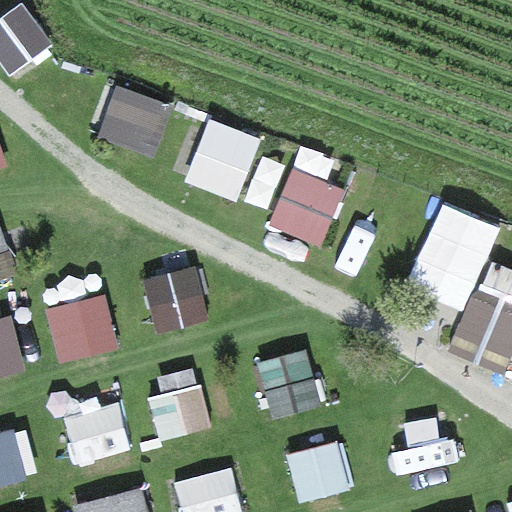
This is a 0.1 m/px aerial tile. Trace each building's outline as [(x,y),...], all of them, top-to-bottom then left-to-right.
[(27,0),(20,0),(0,15),(0,49),(16,73),(58,43),(27,0)] [(120,81),(102,131),(159,151),(177,102),(120,81)] [(242,198),(266,135),(214,115),(190,178),(242,198)] [(0,168),(12,165),(0,125),(0,168)] [(334,241),(346,179),(290,168),(278,229),(334,241)] [(447,200),(420,258),(479,285),(506,227),(447,200)] [(0,279),(23,272),(6,221),(0,222),(0,279)] [(511,262),(490,255),(458,338),(511,358),(511,262)] [(150,273),(160,329),(213,320),(203,264),(150,273)] [(111,291),(52,305),(64,361),(124,347),(111,291)] [(0,374),(28,371),(20,314),(0,317),(0,374)] [(272,411),(324,404),(316,349),(265,356),(272,411)] [(152,374),(167,436),(216,424),(200,362),(152,374)] [(124,398),(68,410),(78,458),(134,447),(124,398)] [(400,417),(411,467),(460,456),(448,407),(400,417)] [(0,426),(0,480),(31,472),(16,422),(0,426)] [(305,498),(354,484),(341,437),(292,451),(305,498)] [(245,511),(238,463),(181,471),(186,511),(245,511)] [(78,501),(81,511),(154,511),(147,483),(78,501)]
